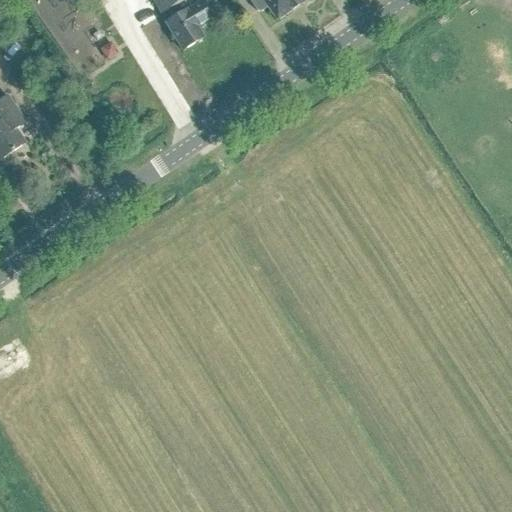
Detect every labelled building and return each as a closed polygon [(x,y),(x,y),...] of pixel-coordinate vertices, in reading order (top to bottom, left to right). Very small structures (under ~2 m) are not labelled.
[(202,40),(197,32),(210,24),(198,6),(197,7),(192,0),(150,0),(160,16),(167,12),(172,21),(165,25),(182,52),(202,40)] [(276,23),(295,9),(288,0),(249,0),(249,3),(256,12),(260,13),(266,9),(276,23)] [(288,0),(295,9),(308,0),(288,0)] [(431,41),(444,31),(437,23),(424,33),(431,41)] [(293,46),(311,65),(328,50),(309,30),(293,46)] [(110,45),(99,51),(106,62),(117,55),(110,45)] [(0,161),(24,145),(15,131),(24,125),(21,121),(22,121),(7,98),(0,102),(0,161)]
